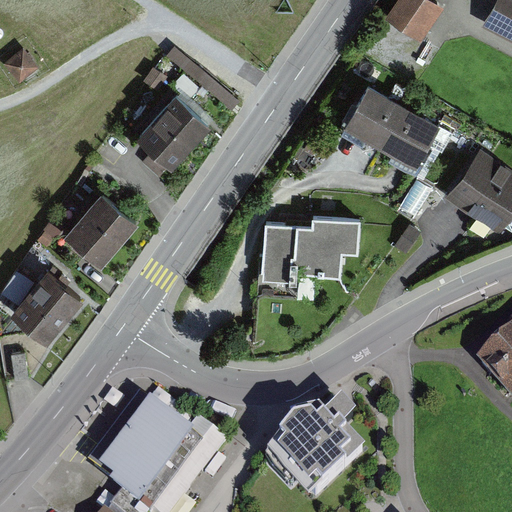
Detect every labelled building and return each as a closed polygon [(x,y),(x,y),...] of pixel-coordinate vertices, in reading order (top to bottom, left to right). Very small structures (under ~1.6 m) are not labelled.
[(445,6),(436,0),(401,0),(389,19),(422,41),(445,6)] [(511,0),(495,0),(483,25),(511,40),(511,0)] [(26,51),(10,64),(24,81),(40,68),(26,51)] [(369,82),(345,123),(417,165),(418,162),(427,146),(441,124),(369,82)] [(212,130),(179,98),(142,136),(158,152),(148,162),(166,178),(212,130)] [(511,216),(511,170),(486,150),(451,195),(499,233),(511,216)] [(141,225),(107,194),(68,236),(101,267),(141,225)] [(317,226),(270,222),(263,300),(295,302),(297,278),(343,282),(346,254),(365,256),(367,222),(318,218),(317,226)] [(88,304),(52,273),(16,315),(52,345),(88,304)] [(511,331),(511,339),(483,367),(511,397),(511,330),(511,331)] [(141,396),(89,465),(114,483),(110,488),(140,511),(196,437),(141,396)] [(271,451),(314,498),(366,450),(344,426),(358,412),(344,397),(329,412),(324,406),(296,412),(271,451)] [(452,402),(439,416),(459,437),(473,423),(452,402)]
